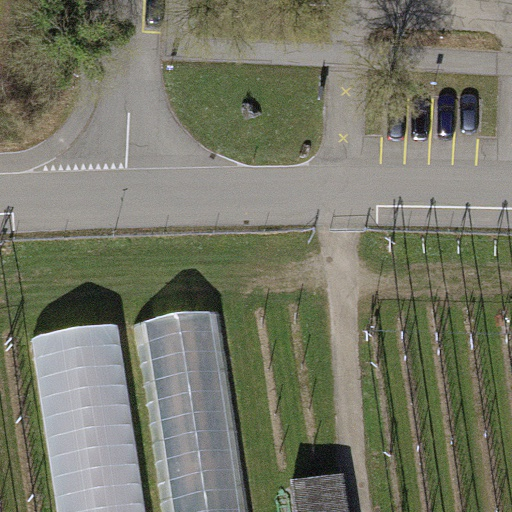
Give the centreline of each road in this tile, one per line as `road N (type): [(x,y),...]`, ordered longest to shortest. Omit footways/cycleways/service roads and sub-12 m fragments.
road 1 (residential): [(126,198),(511,196)]
road 2 (track): [(335,195),(363,511)]
road 3 (residential): [(135,0),(126,198)]
road 4 (residential): [(0,203),(126,198)]
